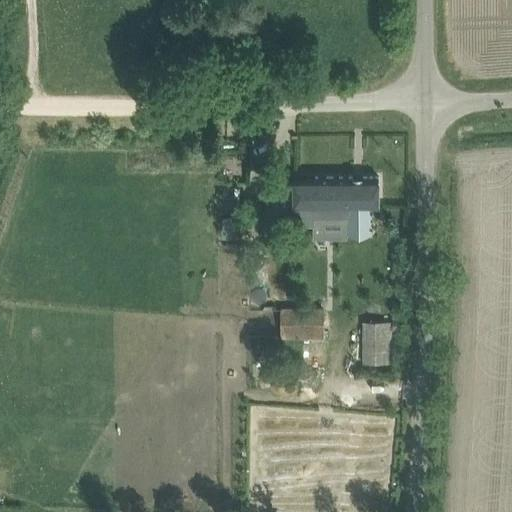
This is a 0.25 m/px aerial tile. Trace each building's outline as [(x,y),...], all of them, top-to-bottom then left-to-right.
[(296,176),(296,218),(349,218),(349,230),(373,230),(373,206),(380,206),(380,176),(296,176)] [(225,207),(239,207),(239,187),(225,187),(225,207)] [(234,216),(223,216),(223,237),(233,237),(234,216)] [(314,307),(283,308),(283,337),(325,336),(324,324),(324,307),(322,307),(314,307)] [(396,320),(364,320),(364,362),(396,362),(396,320)]
